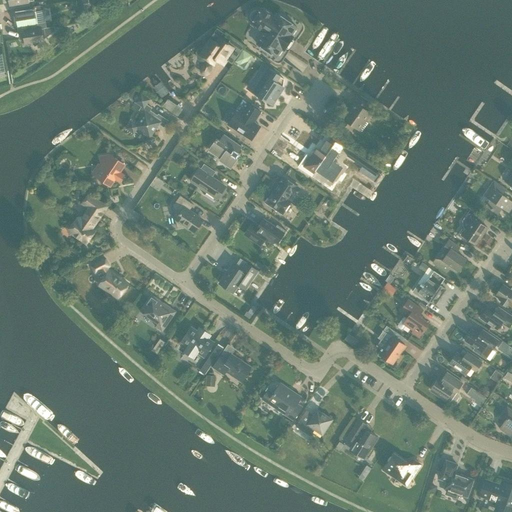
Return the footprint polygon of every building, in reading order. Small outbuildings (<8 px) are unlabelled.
[(254,10),(252,12),(251,15),(251,18),(252,20),(253,22),(252,24),(264,33),(257,44),(259,45),(271,53),(277,57),(282,49),(284,50),(293,36),(291,35),(297,27),(277,13),(275,17),(262,8),(261,11),(259,10),(256,10),(254,10)] [(43,28),(45,28),(44,22),(46,22),(44,10),(15,15),(17,26),(29,24),(30,31),(43,28)] [(54,26),(45,28),(43,28),(30,31),(29,24),(17,26),(18,33),(22,32),(24,43),(32,42),(35,46),(41,41),(45,40),(44,38),(55,30),(54,26)] [(223,65),(234,48),(221,38),(217,43),(212,39),(205,48),(202,48),(199,49),(197,52),(198,58),(200,60),(203,60),(206,59),(213,64),(216,60),(223,65)] [(245,47),(232,38),(229,42),(237,48),(228,61),(232,65),(245,47)] [(244,50),(236,62),(244,68),(252,56),(244,50)] [(283,78),(269,69),(263,65),(247,88),(257,95),(272,104),(279,95),(277,94),(282,87),(279,84),(283,78)] [(138,91),(133,88),(128,95),(133,98),(138,91)] [(132,121),(126,128),(134,133),(137,129),(148,136),(145,140),(152,145),(156,138),(152,135),(160,124),(164,127),(168,120),(162,116),(161,117),(150,110),(152,108),(147,104),(151,99),(141,92),(135,102),(141,107),(139,110),(143,113),(136,124),(132,121)] [(366,122),(372,114),(365,109),(368,104),(358,98),(341,122),(351,129),(354,126),(364,132),(369,124),(366,122)] [(250,139),(259,125),(254,122),(261,112),(250,105),(243,115),(238,112),(230,125),(250,139)] [(242,147),(224,134),(220,140),(217,138),(214,142),(216,143),(211,150),(221,157),(220,159),(227,164),(226,165),(231,169),(239,158),(236,156),(238,153),(242,147)] [(334,174),(334,172),(333,171),(332,169),(329,167),(343,147),(328,136),(316,154),(313,152),(303,166),(314,173),(316,170),(326,177),(328,178),(330,178),(332,177),(333,176),(334,174)] [(372,166),(351,151),(347,156),(351,159),(354,154),(360,158),(357,163),(369,171),(372,166)] [(100,156),(101,162),(98,163),(91,173),(99,178),(110,186),(125,165),(110,155),(100,156)] [(204,164),(201,168),(199,167),(190,181),(206,192),(205,195),(214,201),(218,195),(219,195),(220,194),(219,193),(220,193),(222,192),(221,190),(223,190),(223,188),(225,186),(216,180),(216,178),(213,176),(216,171),(204,164)] [(303,198),(296,194),(300,188),(283,177),(279,183),(280,184),(276,191),(274,190),(266,202),(283,214),(290,203),(297,207),(303,198)] [(494,181),(479,202),(486,206),(498,214),(502,208),(508,212),(511,206),(511,201),(502,195),(506,189),(494,181)] [(92,228),(107,206),(89,193),(82,203),(89,208),(82,217),(77,218),(67,231),(86,244),(95,231),(92,228)] [(193,232),(202,219),(189,210),(193,204),(180,195),(173,205),(182,211),(180,213),(175,214),(178,227),(185,226),(193,232)] [(463,227),(458,235),(466,241),(467,239),(475,244),(479,238),(480,238),(487,227),(478,221),(481,216),(470,208),(462,220),(463,227)] [(286,230),(265,216),(258,227),(252,223),(245,233),(261,245),(266,237),(275,243),(276,241),(280,244),(282,240),(280,239),(286,230)] [(448,253),(443,260),(436,259),(433,262),(447,271),(450,267),(456,272),(458,270),(466,260),(456,253),(459,247),(449,240),(443,249),(448,253)] [(118,298),(128,284),(109,270),(107,267),(109,266),(106,258),(91,265),(95,273),(101,270),(105,277),(99,285),(118,298)] [(258,271),(246,263),(241,270),(233,264),(220,283),(233,292),(239,284),(245,289),(258,271)] [(434,271),(422,263),(419,267),(426,272),(418,283),(423,287),(419,293),(422,295),(420,297),(428,302),(430,300),(435,304),(446,289),(440,285),(445,278),(434,271)] [(511,290),(503,284),(496,295),(503,300),(501,302),(505,306),(507,303),(511,306),(511,290)] [(162,331),(176,311),(151,294),(140,311),(158,323),(155,326),(162,331)] [(403,317),(398,324),(398,327),(401,328),(403,328),(405,325),(414,330),(412,332),(419,337),(429,322),(419,316),(423,310),(408,300),(402,309),(410,315),(408,318),(405,317),(403,317)] [(501,316),(488,307),(480,318),(497,329),(502,323),(508,327),(511,320),(511,315),(504,311),(501,316)] [(404,338),(390,328),(386,325),(383,331),(382,330),(377,337),(380,339),(376,345),(380,348),(376,354),(381,357),(381,356),(393,364),(398,356),(399,357),(401,354),(406,346),(401,343),(404,338)] [(182,356),(198,367),(214,342),(208,338),(209,335),(200,329),(198,331),(191,326),(181,341),(189,346),(182,356)] [(465,340),(475,347),(473,350),(486,359),(499,340),(489,333),(485,338),(472,329),(465,340)] [(345,340),(351,344),(355,337),(349,333),(345,340)] [(160,339),(152,350),(157,354),(165,342),(160,339)] [(482,362),(470,354),(463,349),(460,354),(457,352),(449,363),(466,374),(471,368),(476,371),(482,362)] [(206,374),(220,354),(214,350),(200,370),(206,374)] [(241,382),(251,367),(232,354),(229,358),(222,354),(213,367),(224,374),(226,371),(241,382)] [(451,401),(456,393),(463,383),(449,374),(444,382),(438,378),(430,389),(447,400),(448,399),(451,401)] [(216,376),(207,375),(206,386),(215,386),(216,376)] [(274,384),(273,384),(272,384),(271,384),(270,384),(270,385),(269,385),(268,386),(265,390),(267,391),(263,399),(293,419),(302,407),(296,403),(301,397),(291,390),(290,393),(277,384),(277,385),(276,385),(275,384),(274,384)] [(486,398),(471,388),(467,394),(475,400),(477,397),(484,401),(486,398)] [(511,411),(507,408),(502,417),(506,420),(500,429),(511,436),(511,411)] [(322,435),(333,420),(317,409),(314,415),(307,410),(296,426),(310,436),(315,430),(322,435)] [(350,449),(365,458),(378,437),(364,429),(366,425),(359,420),(348,438),(355,442),(350,449)] [(407,485),(421,464),(414,460),(411,465),(394,453),(383,469),(407,485)] [(448,490),(447,493),(448,494),(455,497),(456,496),(457,493),(467,497),(473,480),(455,473),(457,465),(446,460),(440,478),(447,481),(445,488),(448,490)] [(511,511),(511,485),(507,484),(506,488),(485,481),(480,494),(500,501),(496,510),(495,511),(511,511)]
